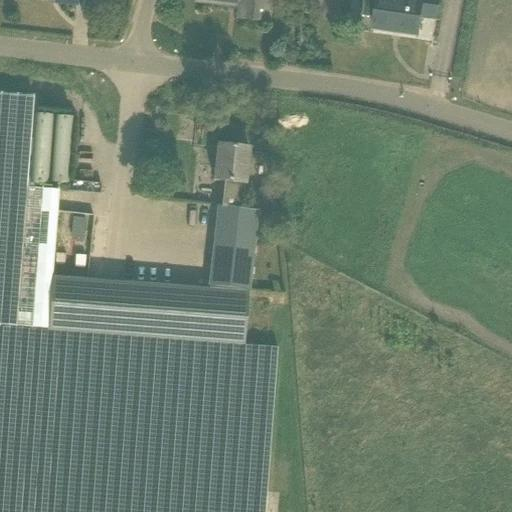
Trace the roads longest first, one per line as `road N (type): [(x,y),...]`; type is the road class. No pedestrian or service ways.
road 1 (unclassified): [(511,132),(319,83),(133,61)]
road 2 (unclassified): [(0,46),(133,61)]
